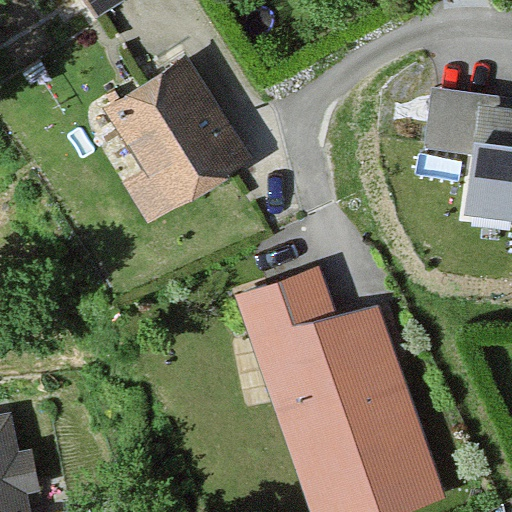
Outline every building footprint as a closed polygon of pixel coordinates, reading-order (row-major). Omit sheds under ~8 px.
[(92,0),(98,9),(112,0),(92,0)] [(184,47),(106,95),(146,161),(126,174),(148,209),(247,149),(184,47)] [(511,94),(436,84),(428,139),(473,145),(466,200),(511,206),(511,94)] [(322,260),(244,286),(320,511),(383,511),(442,492),(378,300),(339,313),(322,260)] [(9,407),(0,408),(0,511),(27,511),(23,488),(37,485),(30,444),(16,447),(9,407)] [(66,472),(39,477),(43,505),(71,501),(66,472)]
